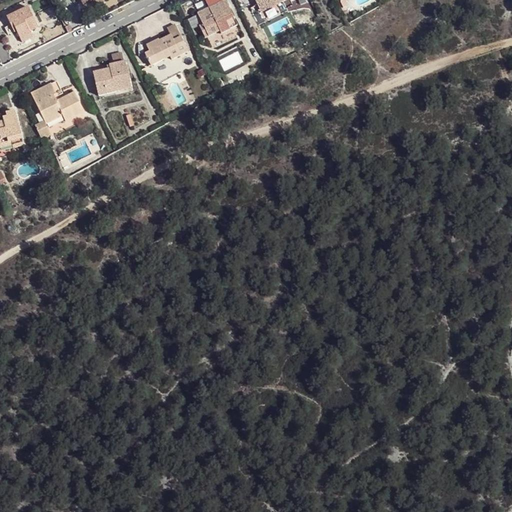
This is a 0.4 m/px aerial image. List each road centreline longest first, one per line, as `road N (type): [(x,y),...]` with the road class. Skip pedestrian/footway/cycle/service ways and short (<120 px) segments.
road 1 (track): [(511,42),(169,161),(0,262)]
road 2 (residential): [(0,78),(161,0)]
